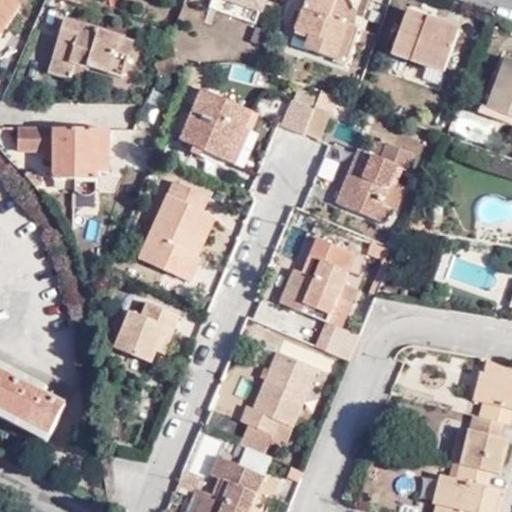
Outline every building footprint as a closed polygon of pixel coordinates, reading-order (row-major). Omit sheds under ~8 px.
[(0,0),(0,34),(22,4),(15,0),(0,0)] [(225,0),(271,16),(276,0),(225,0)] [(298,0),(297,3),(312,9),(314,0),(298,0)] [(360,5),(358,0),(317,0),(308,27),(328,35),(324,50),(347,58),(361,21),(356,17),(360,5)] [(447,76),(462,32),(436,22),(432,28),(406,17),(392,58),(447,76)] [(66,23),(58,58),(77,64),(94,69),(129,80),(139,44),(66,23)] [(511,114),(511,57),(494,107),(511,114)] [(77,64),(58,58),(54,77),(74,81),(75,76),(77,64)] [(168,63),(171,76),(176,73),(188,68),(184,58),(168,63)] [(77,64),(75,76),(92,80),(94,69),(77,64)] [(252,120),(259,104),(211,84),(188,133),(234,152),(250,119),(252,120)] [(266,106),(259,104),(252,120),(259,122),(266,106)] [(322,107),(310,137),(326,144),(338,113),(322,107)] [(259,122),(252,120),(250,119),(234,152),(244,156),(259,122)] [(55,179),(78,180),(101,180),(101,173),(112,173),(112,130),(19,129),(18,151),(55,151),(55,179)] [(357,196),(345,192),(339,206),(389,227),(394,213),(400,215),(409,193),(403,191),(393,187),(399,171),(409,175),(416,158),(373,140),(367,155),(360,153),(354,169),(366,174),(357,196)] [(354,169),(345,192),(357,196),(366,174),(354,169)] [(393,187),(403,191),(409,175),(399,171),(393,187)] [(182,177),(152,244),(166,250),(161,262),(198,277),(209,253),(205,252),(193,246),(197,237),(201,239),(214,208),(209,205),(215,192),(182,177)] [(79,191),(101,192),(101,180),(78,180),(79,191)] [(223,212),(214,208),(201,239),(197,237),(193,246),(205,252),(223,212)] [(296,275),(282,308),(301,316),(307,307),(330,317),(326,327),(340,333),(359,291),(344,285),(355,259),(313,239),(312,263),(305,278),(296,275)] [(303,258),(312,263),(313,239),(303,258)] [(166,250),(152,244),(147,256),(161,262),(166,250)] [(388,264),(393,252),(378,245),(373,257),(388,264)] [(274,304),(282,308),(296,275),(288,271),(274,304)] [(172,350),(189,311),(158,298),(151,310),(141,306),(123,344),(156,358),(161,347),(172,350)] [(307,307),(301,316),(326,327),(330,317),(307,307)] [(273,440),(272,442),(287,447),(317,375),(278,357),(254,413),(248,412),(243,427),(250,430),(273,440)] [(0,404),(43,428),(60,397),(0,363),(0,404)] [(477,417),(472,433),(463,466),(459,482),(444,479),(436,505),(440,508),(438,511),(496,511),(501,493),(488,489),(493,474),(503,476),(511,448),(511,443),(501,440),(506,425),(511,426),(511,371),(492,366),(488,377),(485,378),(477,404),(486,406),(483,419),(477,417)] [(241,447),(266,459),(272,442),(273,440),(250,430),(241,447)] [(463,466),(472,433),(464,432),(453,463),(463,466)] [(209,475),(220,480),(227,463),(216,458),(209,475)] [(199,497),(193,511),(251,511),(265,479),(227,463),(220,480),(213,498),(202,492),(199,497)] [(289,479),(300,483),(304,476),(293,471),(289,479)] [(184,478),(180,488),(190,493),(199,497),(202,492),(203,488),(184,478)] [(193,511),(199,497),(190,493),(182,511),(193,511)]
